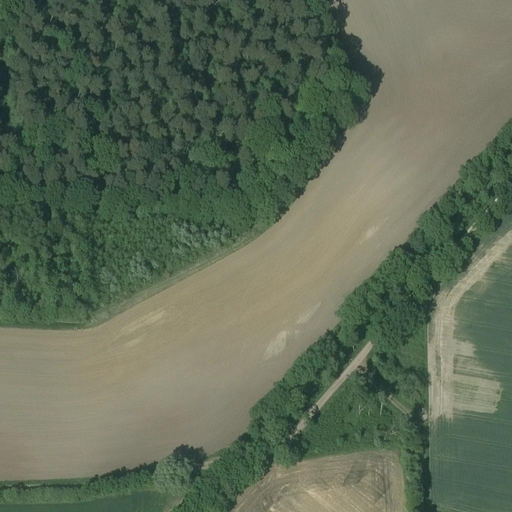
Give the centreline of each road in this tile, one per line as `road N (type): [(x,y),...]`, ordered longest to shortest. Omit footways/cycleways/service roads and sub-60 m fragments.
road 1 (track): [(264,451),(86,491),(0,493)]
road 2 (track): [(511,190),(356,367)]
road 3 (track): [(425,511),(417,431),(356,367)]
road 4 (track): [(356,367),(284,450),(264,451)]
